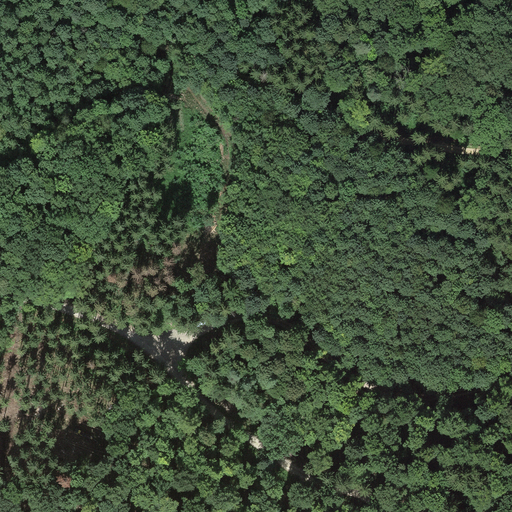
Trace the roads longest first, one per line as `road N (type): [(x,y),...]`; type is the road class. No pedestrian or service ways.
road 1 (track): [(49,0),(399,143),(511,144)]
road 2 (track): [(511,382),(395,395),(370,387),(271,317),(228,319),(184,342),(144,347)]
road 3 (track): [(144,347),(202,405),(301,476),(376,500),(385,511)]
road 4 (track): [(144,347),(0,296)]
